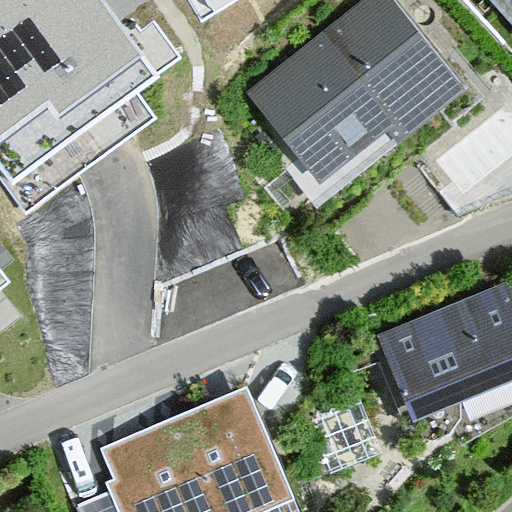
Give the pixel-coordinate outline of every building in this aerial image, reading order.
[(100,0),(11,0),(0,9),(0,158),(13,174),(152,64),(100,0)] [(389,0),(339,0),(219,92),(293,189),(369,132),(380,146),(457,88),(389,0)] [(511,0),(501,0),(511,11),(511,0)] [(485,273),(353,328),(390,415),(511,364),(511,341),(494,299),(485,273)] [(287,511),(244,402),(107,456),(119,485),(111,488),(120,511),(287,511)]
